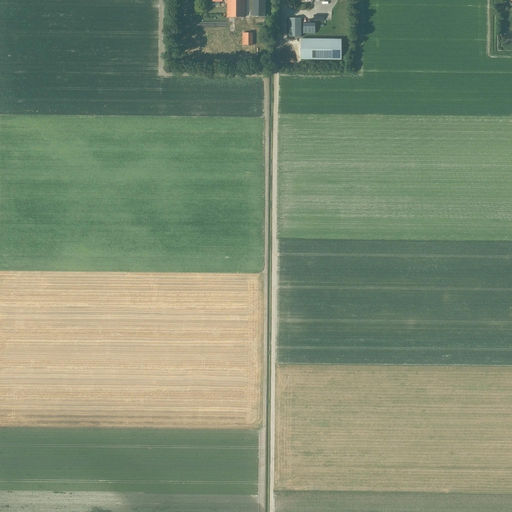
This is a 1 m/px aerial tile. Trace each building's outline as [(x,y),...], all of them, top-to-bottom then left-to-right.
[(222,1),(222,0),(227,0),(227,17),(245,17),(244,0),(210,0),(210,4),(219,4),(219,1),(222,1)] [(251,0),(252,16),(265,17),(264,0),(251,0)] [(301,37),(301,18),(288,18),(288,37),(301,37)] [(303,23),(303,33),(315,33),(315,23),(303,23)] [(253,45),(253,33),(242,33),(242,45),(253,45)] [(301,59),(341,59),(341,39),(301,38),(301,59)]
